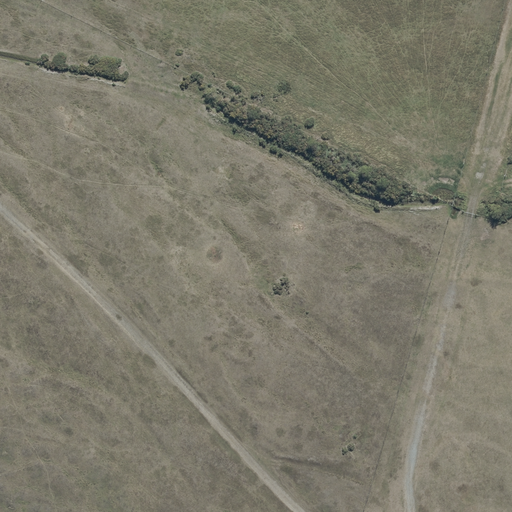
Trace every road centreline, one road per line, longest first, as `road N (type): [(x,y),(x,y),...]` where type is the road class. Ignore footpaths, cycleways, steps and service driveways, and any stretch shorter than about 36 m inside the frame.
road 1 (track): [(511,49),(419,418),(410,511)]
road 2 (track): [(0,204),(300,511)]
